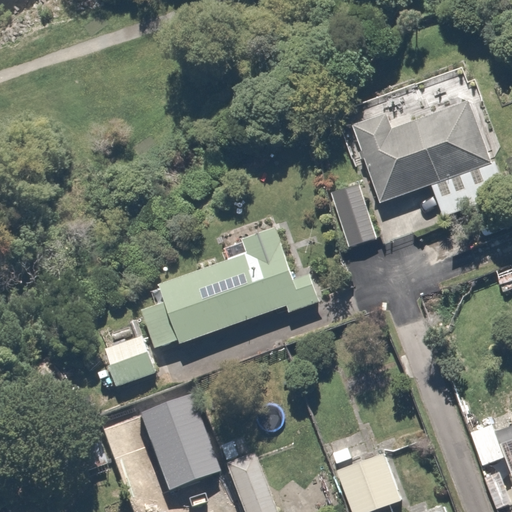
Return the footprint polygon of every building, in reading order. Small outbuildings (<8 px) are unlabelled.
[(384,126),(342,139),(367,218),(490,179),(469,113),(388,139),(384,126)] [(353,195),(323,204),(341,261),(371,252),(353,195)] [(416,208),(365,225),(374,255),(426,239),(416,208)] [(130,316),(148,366),(281,318),(283,326),(313,315),(302,286),(293,289),(272,232),(203,257),(208,270),(146,292),(152,308),(130,316)] [(80,367),(94,408),(149,389),(135,348),(80,367)] [(183,410),(117,432),(144,511),(210,489),(183,410)] [(511,511),(511,421),(498,427),(511,464),(511,480),(480,492),(487,511),(511,511)] [(385,511),(374,469),(324,483),(331,511),(385,511)] [(256,511),(244,475),(216,484),(225,511),(256,511)]
